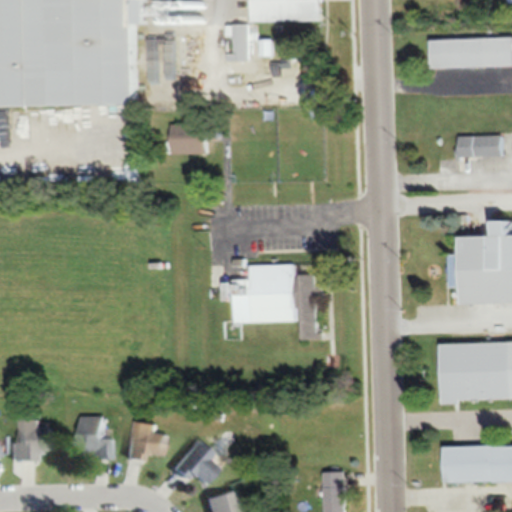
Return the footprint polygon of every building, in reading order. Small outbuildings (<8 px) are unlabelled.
[(0,0),(0,105),(137,104),(136,23),(145,23),(144,0),(0,0)] [(251,0),(252,21),(321,21),(320,0),(251,0)] [(232,26),(232,61),(251,61),(251,26),(232,26)] [(511,67),(511,38),(432,38),(432,67),(511,67)] [(172,153),(207,153),(207,123),(172,123),(172,153)] [(502,156),(502,136),(456,136),(456,156),(502,156)] [(511,234),(511,235),(511,220),(498,221),(498,235),(463,236),(463,254),(449,254),(449,287),(464,286),(464,303),(511,302),(511,234)] [(235,279),(236,322),(301,320),(301,339),(321,339),(319,284),(315,284),(315,274),(295,275),(295,264),(251,265),(251,279),(235,279)] [(511,341),(442,343),(443,400),(511,398),(511,341)] [(78,416),(78,458),(113,457),(113,438),(103,438),(103,416),(78,416)] [(40,420),(21,420),(21,441),(13,441),(13,461),(39,461),(39,451),(50,451),(50,427),(40,427),(40,420)] [(128,458),(149,461),(150,452),(163,454),(166,435),(155,433),(156,424),(134,420),(128,458)] [(219,467),(210,460),(216,452),(198,438),(175,468),(190,480),(195,474),(206,482),(219,467)] [(511,444),(445,445),(445,482),(511,481),(511,444)] [(323,511),(345,511),(345,471),(324,471),(323,511)]
